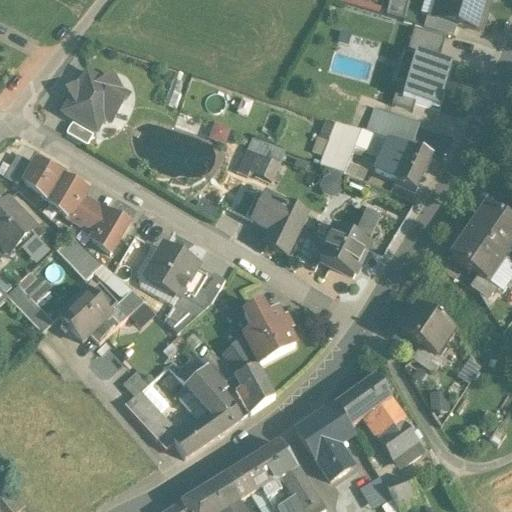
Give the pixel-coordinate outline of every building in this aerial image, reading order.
[(406,0),(388,0),(384,19),(402,23),(406,0)] [(438,0),(433,19),(432,20),(455,27),(478,33),(487,0),(438,0)] [(455,27),(432,20),(433,19),(426,17),(422,29),(446,37),(452,38),(455,27)] [(439,59),(446,37),(422,29),(415,27),(407,53),(416,56),(438,63),(439,59)] [(343,61),(367,69),(375,44),(351,37),(343,61)] [(438,63),(416,56),(402,100),(439,112),(454,64),(439,59),(438,63)] [(100,87),(84,77),(79,87),(65,94),(70,102),(62,116),(94,135),(102,121),(109,126),(120,107),(113,103),(118,93),(117,92),(110,81),(100,87)] [(409,153),(419,127),(370,108),(360,135),(369,138),(409,153)] [(213,125),(206,141),(221,147),(228,131),(213,125)] [(91,140),(70,127),(64,138),(85,150),(91,140)] [(360,135),(336,127),(319,169),(343,179),(353,153),(360,135)] [(369,138),(360,135),(353,153),(363,156),(369,138)] [(409,153),(369,138),(363,156),(374,160),(379,162),(379,163),(393,169),(388,179),(396,183),(409,153)] [(283,157),(254,146),(249,157),(260,162),(278,169),(283,157)] [(431,159),(409,153),(396,183),(394,186),(414,195),(431,159)] [(260,162),(249,157),(240,178),(251,183),(252,179),(260,162)] [(379,162),(374,160),(370,171),(388,179),(393,169),(379,163),(379,162)] [(278,169),(260,162),(252,179),(269,187),(278,169)] [(24,170),(15,164),(3,184),(13,189),(24,170)] [(61,182),(34,167),(23,187),(46,207),(61,182)] [(322,197),(337,196),(336,181),(321,182),(322,197)] [(61,182),(46,207),(65,223),(81,203),(85,197),(61,182)] [(304,220),(265,200),(252,226),(270,235),(263,249),(285,260),(304,220)] [(81,203),(65,223),(94,240),(112,221),(81,203)] [(33,235),(7,206),(0,212),(0,250),(8,258),(33,235)] [(380,219),(357,209),(350,226),(373,236),(380,219)] [(511,227),(507,224),(486,210),(476,225),(475,225),(467,235),(503,260),(511,246),(511,227)] [(94,240),(90,245),(109,261),(127,230),(112,221),(94,240)] [(332,235),(320,228),(315,238),(323,242),(328,244),(332,235)] [(366,252),(332,235),(328,244),(323,253),(318,263),(352,281),(366,252)] [(503,260),(467,235),(460,246),(461,247),(451,262),(477,280),(485,286),(503,260)] [(137,276),(153,249),(135,239),(119,265),(137,276)] [(100,271),(71,242),(57,256),(85,285),(100,271)] [(323,242),(319,251),(323,253),(328,244),(323,242)] [(195,272),(162,253),(144,283),(177,302),(179,300),(195,272)] [(503,260),(485,286),(495,292),(502,297),(511,281),(511,271),(507,262),(503,260)] [(210,281),(195,272),(179,300),(204,315),(211,308),(224,286),(211,278),(210,281)] [(485,286),(477,280),(469,292),(487,304),(495,292),(485,286)] [(109,321),(85,296),(57,323),(81,348),(88,341),(109,321)] [(68,344),(33,306),(21,316),(56,354),(68,344)] [(273,318),(265,322),(259,310),(242,319),(251,336),(241,341),(256,369),(256,370),(293,350),(286,336),(289,334),(284,324),(278,328),(273,318)] [(452,335),(416,310),(409,321),(410,321),(400,337),(420,351),(434,360),(435,359),(452,335)] [(109,321),(88,341),(98,350),(119,331),(109,321)] [(241,341),(221,360),(235,379),(236,381),(237,381),(236,380),(256,369),(241,341)] [(434,360),(420,351),(411,363),(433,378),(442,365),(435,359),(434,360)] [(117,386),(131,377),(115,352),(91,366),(102,383),(111,377),(117,386)] [(210,355),(199,365),(205,372),(207,374),(218,364),(210,355)] [(218,364),(207,374),(220,390),(235,379),(221,361),(218,364)] [(199,365),(196,362),(175,382),(183,392),(205,372),(199,365)] [(256,370),(256,369),(236,380),(237,381),(243,392),(235,396),(249,418),(273,402),(256,370)] [(207,374),(205,372),(183,392),(209,421),(172,445),(171,446),(173,448),(183,463),(223,436),(240,423),(220,399),(224,396),(220,390),(207,374)] [(122,389),(134,401),(140,396),(147,390),(135,377),(122,389)] [(375,381),(333,410),(348,432),(361,423),(390,402),(375,381)] [(175,433),(140,396),(134,401),(124,411),(164,455),(173,448),(171,446),(172,445),(175,433)] [(390,402),(361,423),(377,446),(404,428),(407,426),(390,402)] [(333,410),(296,435),(329,485),(351,471),(337,449),(353,438),(348,432),(333,410)] [(404,428),(377,446),(390,464),(416,445),(404,428)] [(488,445),(496,451),(504,439),(496,433),(488,445)] [(278,446),(261,457),(280,485),(296,474),(278,446)] [(261,457),(233,474),(250,498),(256,495),(261,494),(271,511),(277,511),(292,504),(280,485),(261,457)] [(250,498),(233,474),(222,482),(239,505),(250,498)] [(320,511),(296,474),(280,485),(292,504),(277,511),(320,511)] [(222,482),(206,492),(220,511),(227,511),(239,505),(222,482)] [(387,497),(395,511),(409,511),(424,506),(413,485),(387,497)] [(20,511),(24,509),(9,490),(0,497),(0,502),(7,511),(20,511)] [(220,511),(206,492),(181,507),(183,511),(220,511)] [(388,511),(382,500),(364,510),(365,511),(388,511)]
